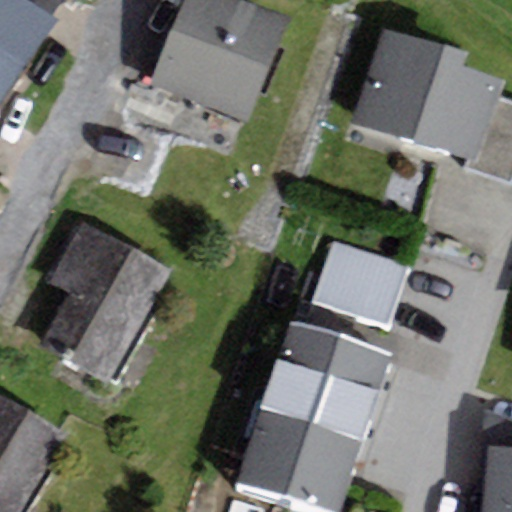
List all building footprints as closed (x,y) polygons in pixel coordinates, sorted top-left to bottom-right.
[(0,0),(0,106),(57,19),(49,14),(28,0),(0,0)] [(28,0),(49,14),(58,0),(28,0)] [(245,123),(288,17),(245,0),(184,0),(150,85),(245,123)] [(383,28),(349,123),(467,160),(475,163),(499,99),(505,81),(463,68),(467,54),(383,28)] [(511,186),(511,183),(511,103),(499,99),(475,163),(467,160),(464,169),(472,172),(511,186)] [(114,380),(172,271),(82,224),(50,285),(72,296),(46,345),(114,380)] [(329,245),(310,302),(387,327),(406,270),(329,245)] [(325,511),(340,511),(391,354),(289,322),(238,485),(325,511)] [(0,511),(20,511),(67,436),(0,395),(0,511)] [(511,420),(484,411),(486,447),(511,449),(511,420)] [(511,511),(511,449),(486,447),(480,511),(511,511)]
